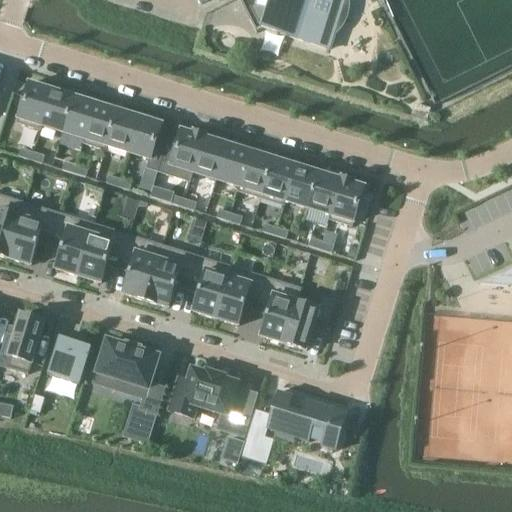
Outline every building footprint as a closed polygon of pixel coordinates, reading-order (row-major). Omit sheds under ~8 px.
[(238,0),(256,34),(257,34),(257,32),(262,29),(329,51),(334,35),(336,33),(339,30),(341,28),(342,25),(344,23),(347,17),(347,14),(348,11),(348,7),(348,4),(348,1),(347,0),(238,0)] [(41,88),(29,84),(16,125),(40,132),(42,128),(53,92),(52,91),(52,89),(41,86),(41,88)] [(73,98),(53,92),(42,128),(63,134),(74,97),(74,96),(73,98)] [(75,97),(74,97),(63,134),(84,140),(95,105),(74,99),(75,97)] [(430,109),(415,104),(411,116),(426,121),(430,109)] [(117,112),(95,105),(84,140),(82,145),(106,152),(107,148),(118,110),(117,110),(117,112)] [(118,110),(107,148),(128,154),(139,119),(118,112),(118,110)] [(140,116),(139,119),(128,154),(150,161),(147,170),(158,174),(168,140),(159,137),(162,126),(151,122),(151,120),(140,116)] [(192,135),(181,132),(178,143),(168,140),(158,174),(191,184),(194,175),(205,139),(206,137),(194,133),(192,135)] [(227,146),(205,139),(194,175),(216,181),(228,144),(227,144),(227,146)] [(228,144),(216,181),(238,188),(249,153),(228,146),(228,144)] [(33,153),(21,150),(19,158),(30,161),(33,153)] [(45,157),(33,153),(30,161),(42,165),(45,157)] [(272,160),(249,153),(238,188),(237,193),(260,200),(272,160)] [(273,158),(272,160),(260,200),(284,208),(286,203),(297,167),(283,163),(283,161),(273,158)] [(76,167),(65,163),(62,171),(74,175),(76,167)] [(88,170),(76,167),(74,175),(86,178),(88,170)] [(318,174),(297,167),(286,203),(308,210),(319,173),(319,172),(318,174)] [(320,173),(319,173),(308,210),(330,217),(341,181),(319,174),(320,173)] [(120,180),(108,177),(106,185),(118,188),(120,180)] [(341,181),(330,217),(328,221),(352,229),(365,188),(353,185),(354,183),(342,179),(341,181)] [(132,184),(120,180),(118,188),(129,192),(132,184)] [(25,204),(0,196),(0,257),(8,260),(25,204)] [(185,200),(173,197),(171,205),(183,209),(185,200)] [(197,204),(185,200),(183,209),(194,212),(197,204)] [(60,215),(25,204),(8,260),(31,267),(40,236),(52,239),(60,215)] [(231,215),(219,211),(217,219),(228,223),(231,215)] [(94,226),(60,215),(52,239),(64,243),(55,271),(78,278),(94,226)] [(243,218),(231,215),(228,223),(240,226),(243,218)] [(277,229),(265,225),(263,233),(274,237),(277,229)] [(128,236),(94,226),(78,278),(101,285),(109,257),(121,261),(128,236)] [(288,232),(277,229),(274,237),(286,241),(288,232)] [(131,237),(128,236),(121,261),(133,264),(123,295),(146,302),(163,247),(131,237)] [(323,243),(311,240),(308,248),(320,251),(323,243)] [(334,247),(323,243),(320,251),(332,255),(334,247)] [(197,258),(163,247),(146,302),(168,309),(178,278),(190,282),(197,258)] [(232,268),(197,258),(190,282),(201,285),(193,313),(215,320),(232,268)] [(266,279),(232,268),(215,320),(238,327),(247,299),(258,303),(266,279)] [(511,270),(479,286),(478,286),(491,287),(497,288),(511,288),(511,270)] [(301,290),(266,279),(258,303),(270,307),(261,338),(283,345),(298,299),(301,290)] [(319,305),(298,299),(283,345),(306,352),(315,321),(328,325),(336,300),(322,296),(319,305)] [(7,335),(0,356),(0,367),(28,376),(44,323),(40,321),(41,319),(30,315),(29,318),(21,315),(14,337),(7,335)] [(59,338),(48,377),(80,387),(91,348),(59,338)] [(107,342),(97,375),(117,381),(114,391),(144,400),(141,411),(132,408),(123,437),(148,445),(157,416),(165,390),(150,386),(159,358),(140,352),(140,350),(127,346),(126,348),(107,342)] [(179,381),(169,412),(193,419),(197,408),(223,415),(218,430),(243,437),(250,414),(236,409),(239,400),(234,398),(238,385),(224,380),(225,378),(206,372),(206,375),(192,370),(188,384),(179,381)] [(278,393),(266,430),(309,444),(314,428),(326,432),(322,447),(336,452),(348,415),(305,402),(301,416),(288,412),(293,398),(278,393)] [(35,396),(30,411),(40,414),(45,399),(35,396)] [(249,431),(240,458),(257,464),(266,436),(249,431)] [(228,438),(221,461),(238,466),(244,442),(228,438)]
